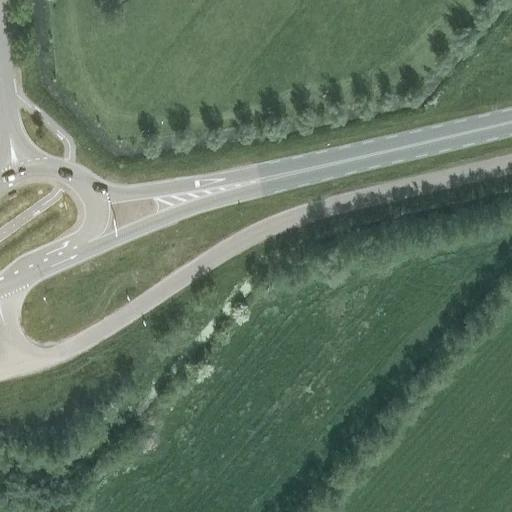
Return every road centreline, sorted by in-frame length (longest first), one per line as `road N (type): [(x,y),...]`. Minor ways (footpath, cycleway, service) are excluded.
road 1 (unclassified): [(21,367),(93,340),(202,262),(281,221),(511,162)]
road 2 (primary): [(85,253),(301,171)]
road 3 (primary): [(511,124),(301,171)]
road 4 (primary): [(301,171),(93,191)]
road 5 (tertiary): [(14,173),(0,45)]
